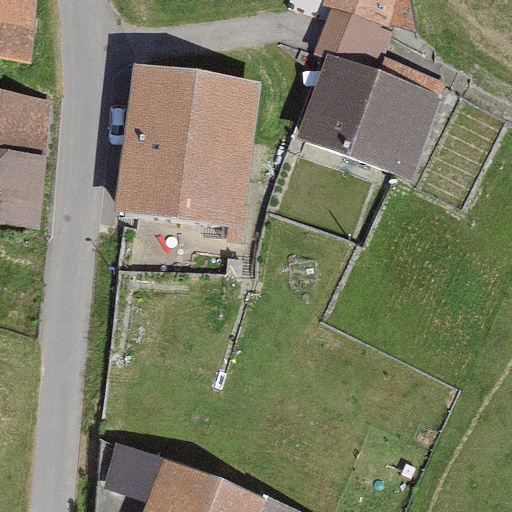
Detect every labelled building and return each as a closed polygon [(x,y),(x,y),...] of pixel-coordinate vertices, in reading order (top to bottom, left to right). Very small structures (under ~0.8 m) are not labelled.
[(39,0),(0,0),(0,73),(33,76),(39,0)] [(415,0),(325,0),(279,141),(386,178),(435,88),(409,40),(415,0)] [(258,95),(139,79),(120,224),(239,240),(258,95)] [(49,104),(0,98),(0,229),(39,233),(49,104)] [(293,511),(270,503),(117,444),(102,483),(151,510),(150,511),(293,511)]
